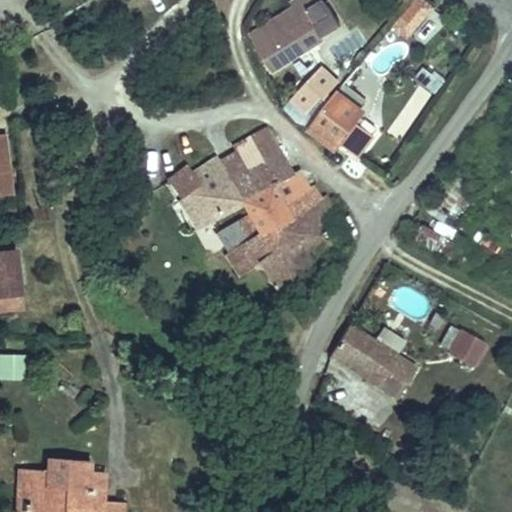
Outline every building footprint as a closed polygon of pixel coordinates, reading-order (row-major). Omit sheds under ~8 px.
[(411,34),(434,7),(425,0),(412,0),(395,20),(411,34)] [(299,9),(260,30),(275,59),(349,20),(338,1),(304,19),(299,9)] [(412,78),(435,92),(444,77),(421,63),(412,78)] [(375,94),(344,70),(320,103),(350,126),(375,94)] [(416,85),(389,133),(404,141),(431,93),(416,85)] [(264,177),(293,159),(264,113),(252,121),(258,131),(242,141),(246,147),(264,177)] [(258,131),(252,121),(236,131),(242,141),(258,131)] [(0,131),(0,187),(28,183),(17,133),(10,128),(0,131)] [(264,177),(246,147),(229,158),(247,187),(248,189),(265,179),(264,177)] [(212,208),(247,187),(229,158),(225,150),(200,165),(195,157),(176,169),(188,187),(194,183),(212,208)] [(247,245),(272,229),(285,221),(272,198),(307,176),(295,158),(293,159),(264,177),(265,179),(248,189),(255,200),(265,218),(240,234),(247,245)] [(282,246),(262,258),(282,291),(302,278),(290,257),(319,239),(346,222),(326,190),(322,192),(311,174),(307,176),(272,198),(285,221),(272,229),(282,246)] [(188,187),(203,213),(212,208),(194,183),(188,187)] [(240,234),(265,218),(255,200),(219,222),(230,240),(240,234)] [(282,246),(272,229),(247,245),(257,261),(262,258),(282,246)] [(247,245),(240,234),(230,240),(229,241),(246,268),(257,261),(247,245)] [(307,287),(327,250),(319,239),(290,257),(302,278),(307,287)] [(33,306),(22,249),(0,253),(0,296),(3,311),(33,306)] [(354,316),(337,346),(409,386),(424,356),(354,316)] [(252,334),(256,353),(279,349),(276,329),(252,334)] [(458,332),(445,358),(474,374),(487,349),(458,332)] [(187,341),(181,338),(177,363),(196,367),(200,350),(192,348),(187,341)] [(258,376),(281,373),(283,370),(279,349),(256,353),(253,355),(258,376)] [(40,381),(41,356),(10,355),(10,379),(40,381)] [(364,429),(326,409),(315,429),(352,451),(361,439),(364,429)] [(366,459),(379,437),(364,429),(361,439),(352,451),(366,459)] [(53,459),(32,456),(27,497),(70,502),(71,496),(101,500),(100,511),(124,511),(126,492),(110,490),(111,461),(94,460),(95,449),(53,445),(53,459)] [(27,497),(32,456),(19,455),(17,506),(72,511),(100,511),(101,500),(71,496),(70,502),(27,497)]
